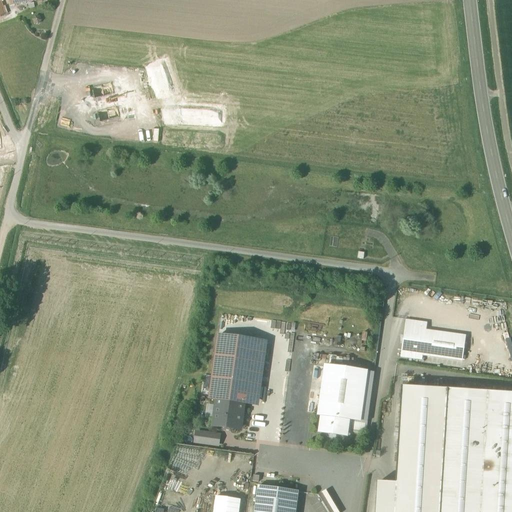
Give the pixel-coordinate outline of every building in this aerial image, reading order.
[(39,0),(5,0),(7,9),(40,3),(39,0)] [(426,326),(405,322),(399,360),(422,363),(422,358),(462,364),(464,337),(425,332),(426,326)] [(258,409),(266,344),(215,338),(207,404),(258,409)] [(367,374),(325,368),(318,416),(323,417),(320,433),(346,437),(348,420),(360,422),(367,374)] [(511,511),(511,395),(399,389),(397,490),(376,489),(374,511),(511,511)] [(244,409),(212,406),(209,431),(241,434),(244,409)] [(193,431),(192,445),(218,447),(219,433),(193,431)] [(297,511),(300,494),(256,488),(252,511),(297,511)] [(239,511),(241,503),(215,499),(213,511),(239,511)]
